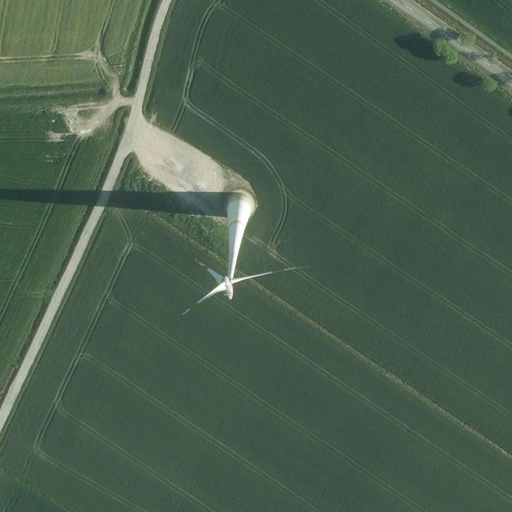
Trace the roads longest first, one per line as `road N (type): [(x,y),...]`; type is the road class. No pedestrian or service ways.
road 1 (track): [(0,433),(114,166),(169,0)]
road 2 (tertiary): [(398,0),(511,80)]
